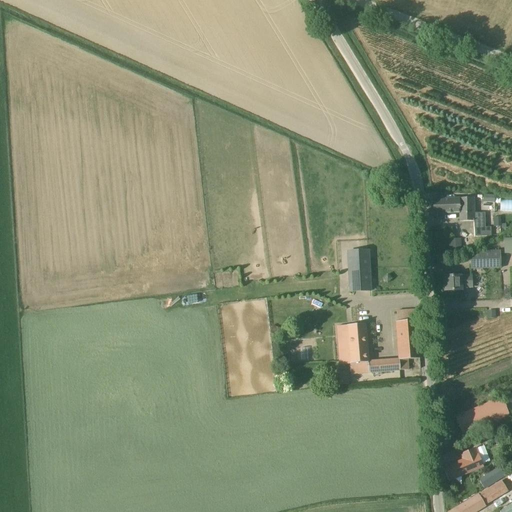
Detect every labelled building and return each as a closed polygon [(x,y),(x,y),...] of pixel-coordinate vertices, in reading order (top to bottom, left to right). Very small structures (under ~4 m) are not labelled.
[(495,195),(483,195),(483,202),(495,203),(495,195)] [(458,200),(459,213),(460,221),(475,220),(475,228),(475,237),(490,236),(490,227),(486,227),(485,212),(475,213),(474,199),(458,200)] [(458,200),(434,201),(434,214),(459,213),(458,200)] [(469,235),(462,237),(465,252),(472,251),(469,235)] [(449,240),(449,251),(462,251),(461,239),(449,240)] [(351,292),(371,291),(368,251),(349,252),(351,292)] [(500,253),(471,254),(470,269),(500,267),(500,253)] [(471,276),(445,277),(445,292),(461,291),(461,288),(472,287),(471,276)] [(366,328),(366,324),(348,326),(349,337),(339,338),(341,365),(350,364),(351,374),(409,370),(408,360),(420,359),(416,311),(397,312),(398,322),(397,322),(399,360),(368,362),(366,328)] [(348,372),(339,373),(340,385),(349,385),(348,372)] [(501,419),(494,402),(463,416),(452,421),(459,437),(470,432),(501,419)] [(488,432),(477,438),(480,445),(492,440),(488,432)] [(476,449),(461,455),(464,461),(444,469),(448,481),(483,466),(476,449)] [(498,467),(484,475),(485,477),(479,481),(485,490),(505,477),(498,467)] [(503,491),(511,486),(511,480),(509,475),(497,481),(503,491)] [(477,496),(451,511),(475,511),(483,507),(477,496)] [(511,511),(511,503),(500,511),(511,511)]
